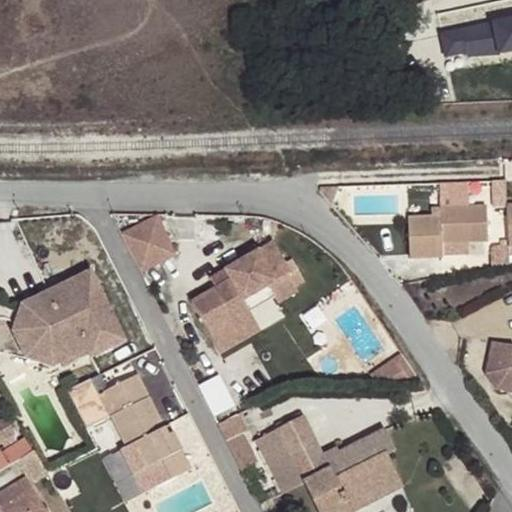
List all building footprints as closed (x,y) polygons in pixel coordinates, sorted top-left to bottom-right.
[(511,21),(444,38),(448,59),(470,54),(470,59),(505,55),(511,53),(511,21)] [(442,242),(486,241),(484,205),(437,207),(437,217),(406,218),(409,258),(443,258),(442,242)] [(126,231),(145,272),(185,254),(165,212),(126,231)] [(290,272),(272,242),(223,271),(229,280),(236,291),(219,301),(199,313),(223,353),(260,331),(249,312),(243,301),(268,286),(274,297),(277,302),(297,290),(287,274),(290,272)] [(27,307),(91,275),(85,263),(16,299),(7,326),(21,353),(49,362),(83,344),(78,332),(46,346),(30,340),(22,325),(19,314),(27,307)] [(121,333),(91,275),(27,307),(19,314),(22,325),(30,340),(46,346),(78,332),(83,344),(87,351),(121,333)] [(212,290),(219,301),(236,291),(229,280),(212,290)] [(249,312),(274,297),(268,286),(243,301),(249,312)] [(494,388),(511,392),(511,370),(507,369),(511,347),(490,343),(484,374),(494,388)] [(100,394),(88,371),(64,383),(84,422),(107,411),(126,449),(133,447),(153,488),(176,477),(167,458),(181,450),(173,435),(167,438),(163,428),(137,377),(100,394)] [(213,376),(197,384),(210,411),(227,402),(213,376)] [(246,431),(238,414),(218,424),(225,441),(241,433),(246,431)] [(396,453),(383,430),(338,452),(339,455),(325,461),(303,417),(277,430),(318,511),(352,511),(346,500),(395,474),(386,457),(396,453)] [(169,426),(163,428),(167,438),(173,435),(169,426)] [(256,462),(241,433),(225,441),(240,470),(256,462)] [(167,458),(176,477),(190,470),(181,450),(167,458)] [(346,500),(352,511),(358,511),(403,489),(395,474),(346,500)] [(0,511),(44,511),(26,481),(0,495),(0,511)]
